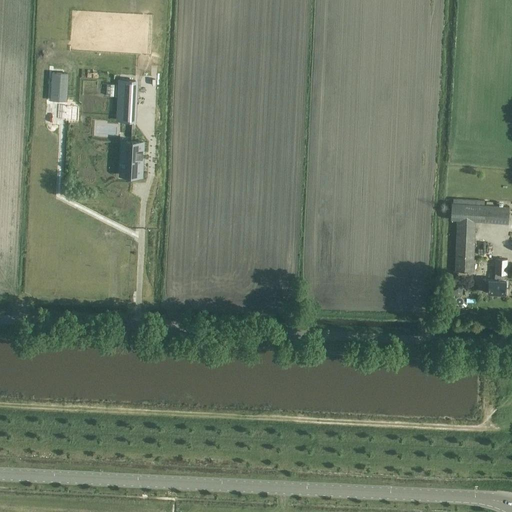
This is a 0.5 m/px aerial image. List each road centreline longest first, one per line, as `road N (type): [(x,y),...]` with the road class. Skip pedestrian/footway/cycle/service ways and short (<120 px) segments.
road 1 (track): [(0,406),(479,429),(495,404),(511,399)]
road 2 (secondary): [(0,474),(511,505)]
road 3 (unclassified): [(511,345),(0,319)]
